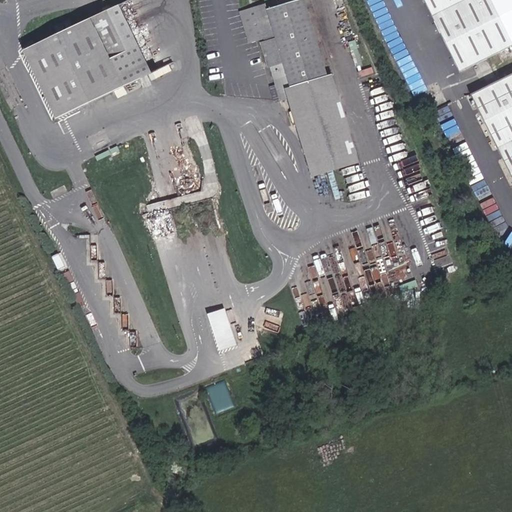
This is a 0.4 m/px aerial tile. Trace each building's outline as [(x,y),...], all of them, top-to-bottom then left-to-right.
[(511,0),(424,0),(462,76),(479,66),(484,77),(495,72),(490,61),(511,50),(511,0)] [(134,2),(128,5),(161,72),(166,69),(134,2)] [(266,6),(265,7),(242,12),(250,44),(264,40),(265,45),(261,47),(268,73),(272,72),(281,104),(286,103),(291,102),(289,92),(325,81),(303,2),(267,11),(266,6)] [(161,72),(128,5),(80,27),(112,95),(161,72)] [(112,95),(80,27),(26,53),(58,120),(112,95)] [(511,77),(501,83),(495,72),(484,77),(490,90),(473,97),(511,176),(511,77)] [(330,80),(325,81),(289,92),(291,102),(286,103),(308,181),(355,168),(330,80)] [(455,147),(467,141),(450,108),(438,114),(455,147)] [(63,257),(55,261),(60,271),(68,267),(63,257)] [(71,275),(65,278),(69,285),(74,282),(71,275)] [(214,313),(222,350),(240,346),(231,309),(214,313)]
